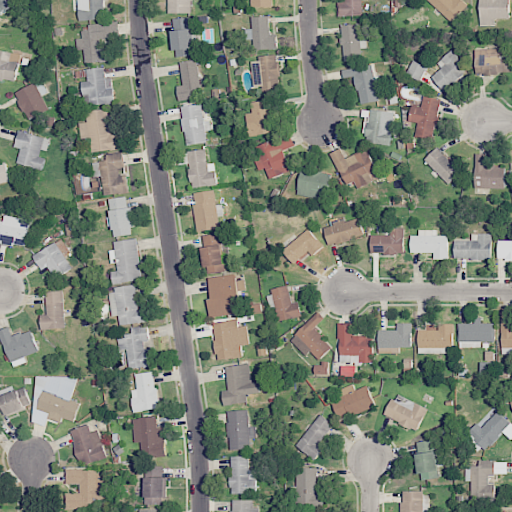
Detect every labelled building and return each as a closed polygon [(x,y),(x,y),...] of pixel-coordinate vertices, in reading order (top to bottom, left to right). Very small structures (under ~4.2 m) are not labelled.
[(0,0),(0,15),(14,3),(11,0),(0,0)] [(78,0),(79,20),(104,19),(103,0),(78,0)] [(190,0),(168,0),(168,13),(191,13),(190,0)] [(339,16),(362,16),(361,0),(345,0),(345,1),(338,2),(339,16)] [(426,0),(452,22),(467,5),(461,0),(426,0)] [(478,0),(479,26),(495,25),(495,18),(509,18),(508,0),(478,0)] [(277,34),(270,34),(269,16),(252,17),(253,29),(246,29),(246,39),(254,39),(254,50),(278,49),(277,34)] [(172,18),(174,57),(195,56),(194,34),(191,34),(191,17),(172,18)] [(84,63),(111,61),(110,45),(101,46),(101,38),(112,37),(111,23),(89,24),(90,30),(82,31),(82,38),(77,38),(77,48),(83,48),(84,63)] [(361,60),(360,48),(366,47),(366,37),(359,37),(359,25),(342,25),(343,61),(361,60)] [(511,72),(511,66),(511,54),(505,54),(504,48),(474,49),(476,74),(511,72)] [(0,78),(17,81),(20,53),(0,50),(0,78)] [(437,63),(442,68),(431,77),(444,91),(468,69),(451,50),(437,63)] [(254,87),(262,86),(263,93),(281,91),(277,56),(251,58),(254,87)] [(180,62),(183,85),(177,86),(179,101),(203,97),(197,59),(180,62)] [(342,69),(343,78),(355,76),(358,104),(378,101),(376,87),(380,86),(379,76),(373,77),(372,65),(342,69)] [(82,82),(84,106),(114,103),(111,77),(105,78),(104,67),(86,69),(88,81),(82,82)] [(48,92),(41,79),(15,94),(29,120),(49,109),(42,96),(48,92)] [(441,99),(423,96),(421,107),(411,105),(409,121),(418,123),(415,135),(433,138),(441,99)] [(250,102),(251,111),(246,112),(249,136),(273,134),(270,100),(250,102)] [(207,143),(205,130),(211,129),(210,121),(204,122),(202,104),(181,107),(187,146),(207,143)] [(86,111),(87,122),(80,123),(81,140),(90,138),(92,152),(121,149),(120,134),(110,134),(107,109),(86,111)] [(393,111),(367,110),(366,143),(391,144),(393,111)] [(50,139),(19,131),(15,147),(21,149),(17,163),(43,170),(47,155),(46,155),(50,139)] [(291,171),(285,150),(295,147),(291,134),(252,146),(259,170),(266,168),(268,178),(291,171)] [(451,162),(437,147),(424,159),(448,184),(466,167),(456,156),(451,162)] [(367,149),(345,158),(341,149),(331,153),(345,186),(355,182),(357,186),(379,178),(367,149)] [(216,163),(207,163),(207,150),(189,150),(191,187),(217,186),(216,163)] [(128,192),(125,171),(126,171),(123,152),(107,154),(108,160),(99,161),(104,196),(128,192)] [(474,188),(504,189),(505,166),(484,165),(484,154),(475,154),(474,188)] [(0,162),(0,183),(10,182),(6,161),(0,162)] [(327,199),(331,173),(302,168),(297,193),(327,199)] [(219,216),(223,215),(222,204),(216,205),(215,190),(194,192),(197,231),(220,229),(219,216)] [(109,198),(113,237),(134,235),(131,206),(127,207),(126,197),(109,198)] [(0,242),(25,247),(30,220),(0,215),(0,216),(0,242)] [(360,218),(345,221),(344,217),(330,220),(331,226),(325,228),(328,245),(364,238),(360,218)] [(308,251),(313,256),(324,246),(307,228),(283,251),(294,264),(308,251)] [(371,235),(370,254),(404,254),(404,229),(390,229),(390,235),(371,235)] [(448,235),(436,235),(436,230),(418,230),(418,236),(410,236),(410,253),(433,253),(433,259),(448,259),(448,235)] [(225,271),(221,233),(202,235),(206,273),(225,271)] [(454,241),(454,259),(491,259),(491,234),(471,234),(471,240),(454,241)] [(33,256),(41,269),(48,265),(56,278),(72,269),(64,255),(69,252),(61,239),(33,256)] [(114,241),(115,250),(110,251),(111,263),(117,262),(118,271),(112,271),(113,284),(142,281),(137,239),(114,241)] [(511,259),(511,240),(497,240),(497,259),(511,259)] [(210,316),(240,314),(237,275),(209,277),(210,296),(209,296),(210,316)] [(110,289),(113,316),(119,315),(121,325),(148,322),(146,308),(139,309),(136,286),(110,289)] [(268,289),(271,309),(277,308),(278,321),(302,317),(300,302),(291,303),(289,286),(268,289)] [(41,315),(42,329),(65,329),(64,291),(46,291),(47,315),(41,315)] [(324,318),(318,312),(291,339),(306,356),(311,351),(319,360),(333,347),(314,328),(324,318)] [(511,314),(501,315),(500,347),(511,347),(511,314)] [(459,324),(459,348),(481,347),(481,342),(495,342),(494,324),(482,324),(481,318),(474,318),(474,323),(459,324)] [(214,322),(217,360),(243,357),(242,345),(249,345),(248,326),(239,326),(239,320),(214,322)] [(418,330),(418,348),(453,348),(453,323),(438,324),(439,330),(418,330)] [(340,362),(349,362),(349,356),(360,355),(360,362),(373,362),(373,336),(354,336),(354,324),(339,324),(340,362)] [(397,330),(379,330),(378,347),(411,348),(412,324),(397,324),(397,330)] [(127,349),(130,369),(153,366),(148,325),(132,328),(133,335),(118,337),(120,350),(127,349)] [(0,330),(11,367),(26,362),(24,356),(39,352),(32,330),(12,336),(9,327),(0,330)] [(260,392),(259,382),(252,383),(249,363),(225,367),(229,390),(223,391),(225,406),(248,402),(247,395),(260,392)] [(135,412),(160,408),(154,371),(136,374),(138,389),(132,390),(135,412)] [(336,391),(339,398),(334,400),(341,420),(376,406),(368,385),(355,390),(353,384),(336,391)] [(0,416),(24,411),(20,391),(0,395),(0,416)] [(75,422),(80,400),(42,392),(38,410),(50,412),(48,419),(62,422),(62,419),(75,422)] [(395,401),(391,399),(384,416),(418,431),(428,408),(398,395),(395,401)] [(226,412),(232,450),(251,448),(249,439),(256,438),(255,426),(250,427),(247,409),(226,412)] [(468,433),(487,450),(503,432),(511,439),(511,437),(511,423),(497,411),(482,428),(477,423),(468,433)] [(324,448),(319,444),(334,425),(320,414),(296,445),(314,460),(324,448)] [(158,441),(157,416),(140,417),(142,458),(166,456),(166,440),(158,441)] [(70,430),(81,465),(107,457),(99,430),(91,432),(88,425),(70,430)] [(420,480),(439,477),(434,440),(415,442),(420,480)] [(249,456),(231,456),(232,493),(256,493),(256,470),(249,470),(249,456)] [(471,501),(495,502),(495,484),(488,484),(489,474),(507,475),(507,461),(478,461),(478,467),(466,466),(465,481),(471,481),(471,501)] [(317,468),(296,468),(296,487),(293,487),(293,507),(323,507),(323,493),(317,493),(317,468)] [(96,508),(96,500),(104,500),(103,469),(66,470),(67,484),(79,484),(80,493),(66,493),(66,509),(96,508)] [(167,477),(145,477),(146,504),(163,504),(163,497),(167,497),(167,477)] [(400,511),(422,511),(423,511),(429,511),(428,492),(401,492),(400,511)] [(230,511),(258,511),(259,507),(253,507),(253,500),(231,499),(230,511)]
